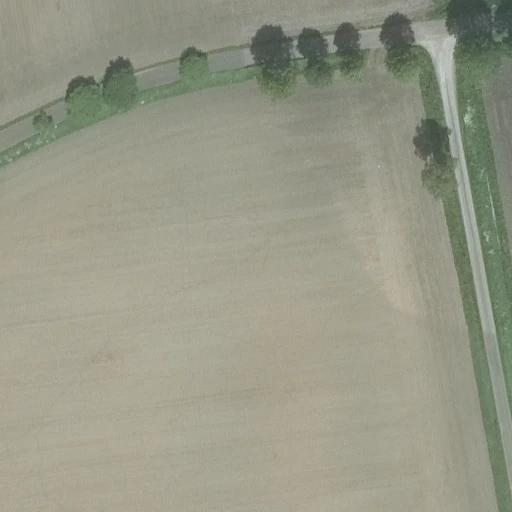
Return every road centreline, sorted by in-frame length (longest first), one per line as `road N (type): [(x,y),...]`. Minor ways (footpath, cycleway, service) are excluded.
road 1 (tertiary): [(0,148),(127,80),(440,33)]
road 2 (residential): [(511,441),(440,33)]
